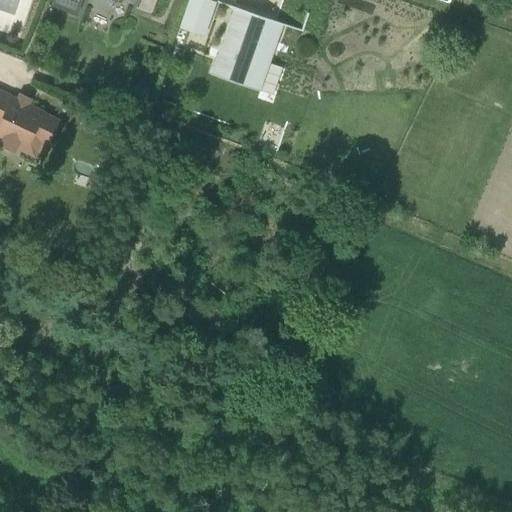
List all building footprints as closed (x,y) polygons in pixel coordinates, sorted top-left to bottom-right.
[(80,0),(53,0),(51,6),(74,15),(80,0)] [(139,0),(136,9),(151,15),(156,0),(139,0)] [(214,0),(214,1),(233,8),(210,74),(259,91),(282,25),(301,32),(309,9),(308,9),(301,30),(283,24),(233,6),(215,0),(214,0)] [(180,28),(203,36),(207,24),(184,16),(180,28)] [(129,80),(122,97),(144,106),(151,88),(129,80)] [(18,93),(15,99),(0,91),(0,142),(34,159),(40,145),(46,148),(58,121),(29,106),(32,100),(18,93)] [(84,114),(78,128),(93,134),(93,133),(96,134),(101,121),(84,114)] [(126,397),(134,382),(126,378),(119,393),(115,391),(110,401),(120,406),(125,396),(126,397)]
